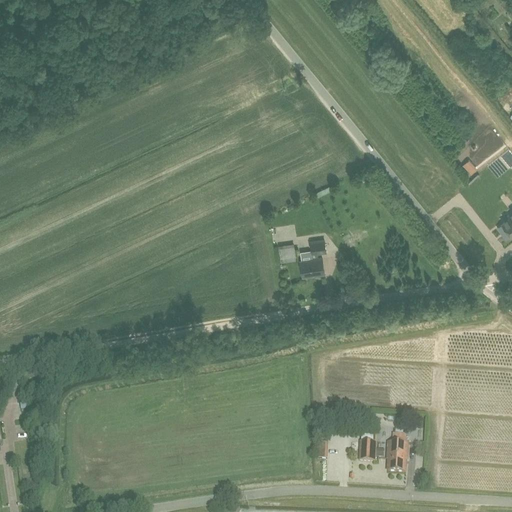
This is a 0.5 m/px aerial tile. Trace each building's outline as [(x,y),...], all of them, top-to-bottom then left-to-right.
[(468,161),(462,166),(470,176),(476,171),(468,161)] [(509,217),(502,223),(511,235),(511,211),(508,215),(509,217)] [(324,273),(322,258),(318,258),(317,253),(326,252),(324,240),(311,242),(312,254),(313,254),(313,259),(300,261),(303,277),(324,273)] [(296,261),(293,243),(280,245),(283,262),(296,261)] [(362,435),(361,442),(360,442),(359,461),(375,462),(377,436),(362,435)] [(327,459),(328,443),(318,443),(317,459),(327,459)] [(388,444),(387,460),(388,460),(388,472),(406,473),(406,461),(407,461),(408,445),(388,444)]
